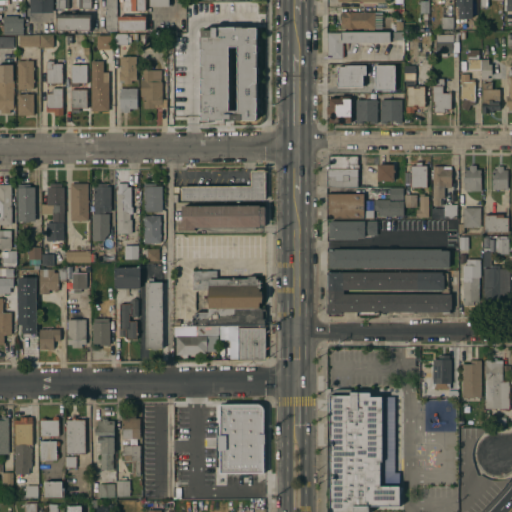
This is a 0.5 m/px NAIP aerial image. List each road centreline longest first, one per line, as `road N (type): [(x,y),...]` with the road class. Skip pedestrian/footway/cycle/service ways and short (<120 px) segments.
road 1 (residential): [(298,379),(0,382)]
road 2 (residential): [(297,146),(0,147)]
road 3 (residential): [(511,144),(297,146)]
road 4 (residential): [(511,328),(298,332)]
road 5 (secondary): [(298,379),(287,400),(284,511)]
